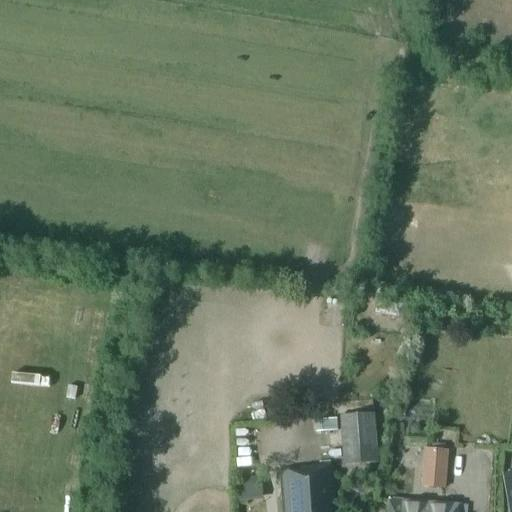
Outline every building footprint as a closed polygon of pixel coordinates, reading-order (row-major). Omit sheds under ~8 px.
[(378,463),(375,413),(340,416),(344,465),(378,463)] [(336,419),(315,420),(316,432),(337,430),(336,419)] [(444,488),(447,451),(425,450),(423,487),(444,488)] [(299,468),(299,470),(280,472),(284,511),(331,511),(331,505),(335,504),(331,465),(299,468)] [(511,511),(511,474),(503,476),(509,511),(511,511)] [(239,480),(240,502),(263,501),(262,479),(239,480)] [(389,500),(387,511),(459,511),(460,505),(389,500)]
